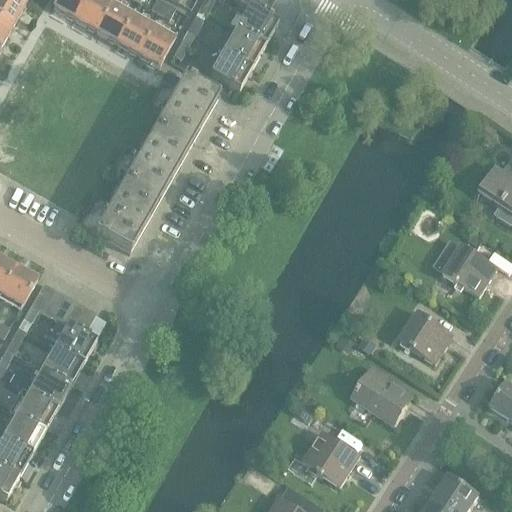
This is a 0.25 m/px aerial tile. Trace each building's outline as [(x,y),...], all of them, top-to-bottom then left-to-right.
[(0,0),(0,23),(12,30),(24,9),(7,0),(0,0)] [(73,24),(86,0),(58,0),(52,12),(73,24)] [(94,36),(109,8),(94,0),(86,0),(73,24),(94,36)] [(208,18),(217,0),(206,0),(199,13),(208,18)] [(243,9),(247,0),(234,0),(232,3),(243,9)] [(254,15),(262,0),(247,0),(243,9),(248,12),(254,15)] [(265,20),(275,0),(262,0),(254,15),(265,20)] [(160,18),(166,7),(157,3),(151,13),(160,18)] [(169,24),(175,13),(166,7),(160,18),(169,24)] [(116,48),(131,20),(109,8),(94,36),(116,48)] [(264,50),(278,27),(265,20),(254,15),(248,12),(236,34),(264,50)] [(137,59),(152,32),(131,20),(116,48),(137,59)] [(195,40),(203,25),(195,20),(187,35),(195,40)] [(0,50),(12,30),(0,23),(0,50)] [(225,50),(235,33),(227,28),(217,45),(225,50)] [(207,33),(200,30),(195,40),(201,44),(207,33)] [(158,71),(173,44),(152,32),(137,59),(158,71)] [(251,74),(264,50),(236,34),(222,57),(251,74)] [(181,63),(195,40),(187,35),(173,59),(181,63)] [(238,96),(251,74),(222,57),(209,79),(238,96)] [(177,81),(165,75),(160,84),(171,90),(177,81)] [(128,258),(217,103),(193,90),(193,89),(188,86),(188,87),(183,84),(95,239),(99,241),(99,242),(104,245),(105,245),(128,258)] [(511,169),(509,168),(503,179),(495,174),(481,197),(500,210),(493,220),(511,231),(511,169)] [(479,301),(497,274),(461,251),(442,281),(457,290),(458,288),(479,301)] [(0,298),(15,271),(0,262),(0,298)] [(0,298),(21,310),(36,283),(15,271),(0,298)] [(40,315),(53,293),(42,287),(30,309),(38,314),(40,315)] [(51,322),(64,299),(53,293),(40,315),(51,322)] [(62,328),(74,305),(64,299),(51,322),(62,328)] [(73,333),(85,311),(74,305),(62,328),(66,330),(73,333)] [(26,336),(38,314),(30,309),(18,331),(26,336)] [(83,338),(95,317),(85,311),(73,333),(83,338)] [(435,370),(453,341),(418,319),(399,347),(435,370)] [(0,341),(3,343),(9,332),(0,326),(0,341)] [(83,369),(96,346),(83,338),(73,333),(66,330),(53,352),(83,369)] [(13,359),(26,336),(18,331),(5,354),(13,359)] [(369,359),(375,348),(364,341),(357,352),(369,359)] [(70,391),(82,370),(83,369),(53,352),(41,375),(70,391)] [(4,375),(13,359),(5,354),(0,362),(0,381),(9,386),(12,380),(4,375)] [(393,432),(413,401),(371,374),(351,405),(393,432)] [(57,414),(70,391),(41,375),(28,397),(57,414)] [(508,427),(511,420),(511,391),(506,387),(488,415),(508,427)] [(44,436),(57,414),(28,397),(15,420),(44,436)] [(300,407),(290,423),(304,432),(315,417),(300,407)] [(31,459),(42,439),(44,436),(15,420),(2,442),(31,459)] [(339,492),(359,461),(322,438),(302,468),(317,478),(316,479),(322,483),(323,481),(339,492)] [(0,471),(18,482),(29,462),(31,459),(2,442),(0,446),(0,471)] [(0,501),(5,505),(17,484),(18,482),(0,471),(0,501)] [(472,511),(479,502),(447,481),(446,482),(443,479),(434,493),(437,495),(433,502),(448,511),(472,511)] [(448,511),(433,502),(429,508),(426,506),(421,511),(448,511)]
